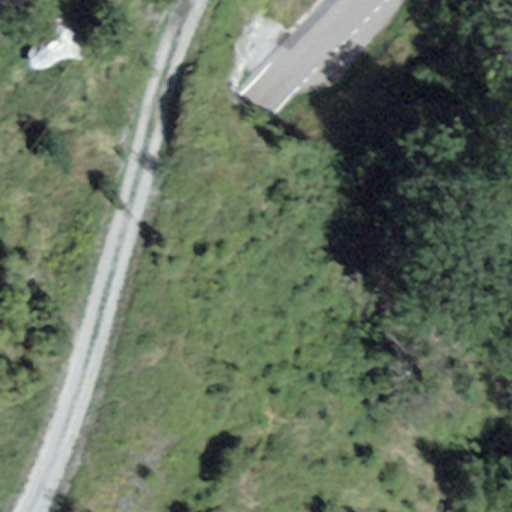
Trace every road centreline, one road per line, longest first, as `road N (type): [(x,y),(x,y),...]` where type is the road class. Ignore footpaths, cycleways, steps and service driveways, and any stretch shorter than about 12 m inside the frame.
road 1 (tertiary): [(357,0),(0,405)]
road 2 (track): [(31,511),(88,366),(192,0)]
